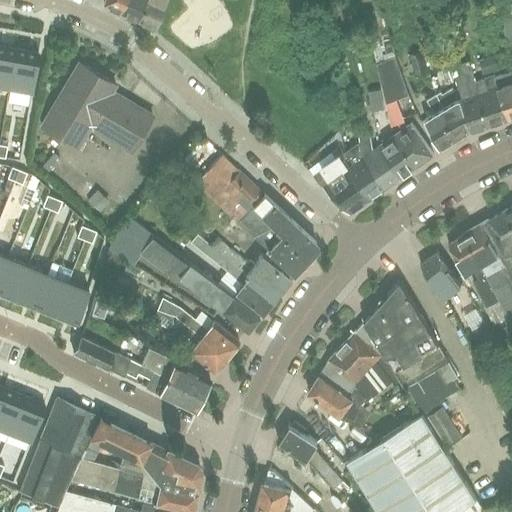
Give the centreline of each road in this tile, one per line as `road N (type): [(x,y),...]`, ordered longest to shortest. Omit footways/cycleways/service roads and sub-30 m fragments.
road 1 (residential): [(369,242),(137,50),(41,0)]
road 2 (residential): [(241,446),(0,327)]
road 3 (unclassified): [(241,446),(259,392),(294,332),(369,242)]
road 4 (unclassified): [(369,242),(511,149)]
